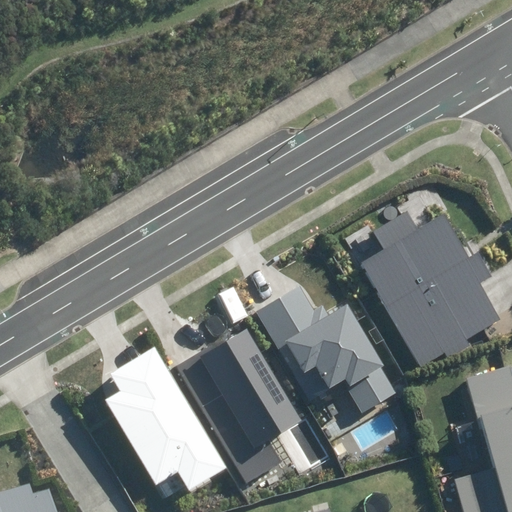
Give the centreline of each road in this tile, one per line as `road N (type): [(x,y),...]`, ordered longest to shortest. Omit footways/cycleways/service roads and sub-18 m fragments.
road 1 (tertiary): [(481,52),(0,335)]
road 2 (residential): [(96,511),(0,343)]
